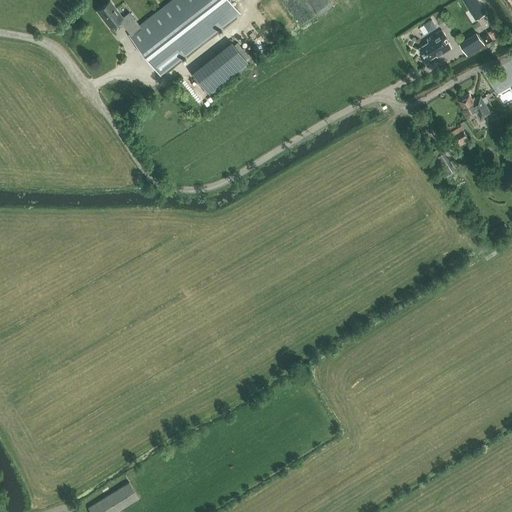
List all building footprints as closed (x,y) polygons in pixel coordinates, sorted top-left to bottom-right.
[(161,74),(239,13),(229,0),(172,0),(140,25),(130,12),(123,17),(110,0),(97,11),(110,28),(120,20),(130,33),(129,34),(161,74)] [(315,0),(311,4),(319,12),(331,2),(329,0),(315,0)] [(301,3),(291,12),(301,23),(311,14),(301,3)] [(423,23),(429,31),(436,26),(431,18),(423,23)] [(276,40),(272,32),(267,23),(261,26),(270,43),(276,40)] [(438,57),(452,48),(441,30),(427,39),(429,42),(419,48),(427,61),(437,55),(438,57)] [(467,52),(483,42),(478,34),(461,44),(467,52)] [(188,69),(205,93),(246,65),(229,40),(188,69)] [(491,113),(482,98),(476,101),(475,98),(473,99),(470,94),(459,100),(464,109),(462,110),(467,119),(477,113),(480,119),(491,113)] [(455,145),(467,137),(464,131),(461,126),(448,134),(451,139),(455,145)] [(456,170),(444,151),(443,152),(439,146),(431,152),(447,176),(456,170)] [(489,233),(493,240),(508,231),(504,225),(489,233)] [(87,507),(90,511),(115,511),(139,498),(129,482),(87,507)]
